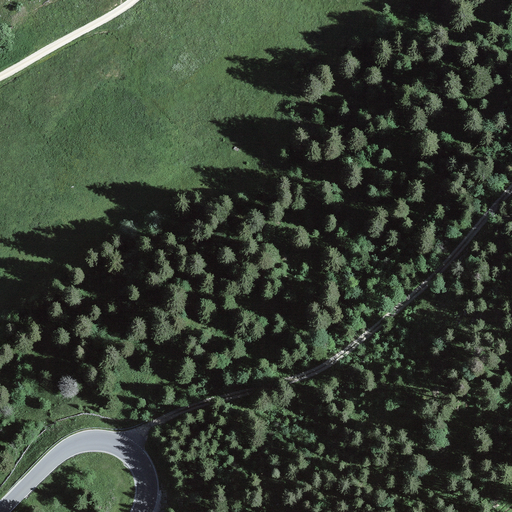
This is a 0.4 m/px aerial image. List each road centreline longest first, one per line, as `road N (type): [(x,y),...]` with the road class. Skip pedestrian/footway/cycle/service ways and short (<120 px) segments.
road 1 (track): [(511,194),(445,267),(322,366),(169,414),(125,448)]
road 2 (tertiary): [(0,511),(52,459),(90,440),(119,444),(135,457),(147,486),(141,511)]
road 3 (track): [(133,0),(0,78)]
